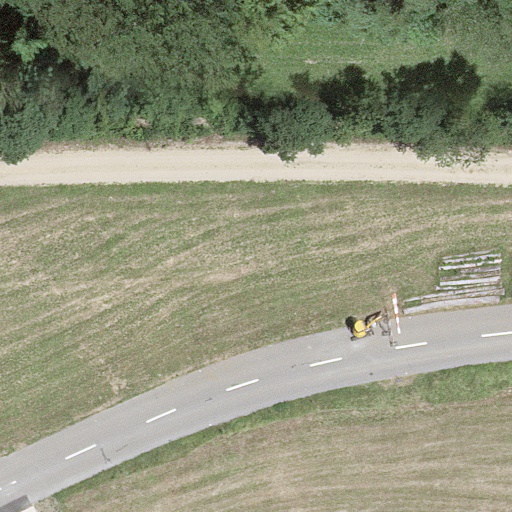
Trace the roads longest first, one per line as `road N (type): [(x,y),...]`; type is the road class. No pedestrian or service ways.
road 1 (tertiary): [(511,332),(382,348),(280,374),(182,407),(0,488)]
road 2 (track): [(0,166),(511,170)]
